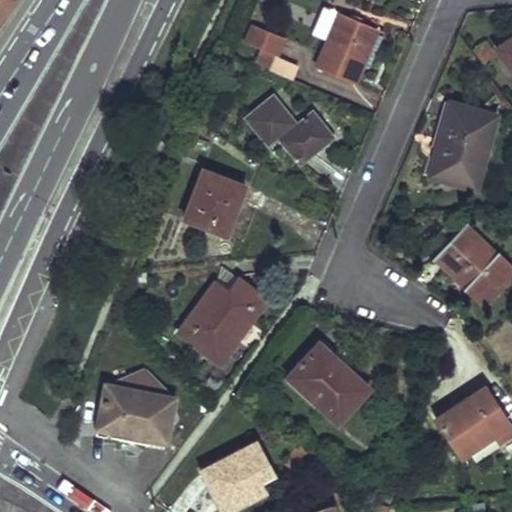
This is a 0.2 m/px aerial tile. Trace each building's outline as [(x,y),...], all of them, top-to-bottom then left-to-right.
[(0,0),(0,21),(14,0),(0,0)] [(374,27),(337,10),(317,61),(353,77),(374,27)] [(280,32),(248,18),(242,36),(274,50),(280,32)] [(511,32),(497,43),(511,64),(511,32)] [(295,120),(272,92),(244,115),(267,143),(276,135),(289,150),(310,152),(332,132),(311,107),(295,120)] [(474,184),(494,111),(450,98),(437,141),(431,140),(423,170),(474,184)] [(243,182),(201,166),(182,213),(225,229),(243,182)] [(490,254),(458,225),(436,248),(469,278),(464,283),(483,302),(511,270),(511,264),(496,248),(490,254)] [(215,276),(177,327),(218,358),(264,295),(235,274),(227,285),(215,276)] [(368,384),(317,339),(286,373),(337,418),(368,384)] [(144,364),(129,371),(128,368),(114,374),(115,376),(106,380),(97,422),(163,436),(167,417),(171,418),(177,413),(174,405),(170,405),(172,394),(144,364)] [(511,425),(482,382),(435,414),(460,451),(494,430),(498,436),(511,427),(511,425)] [(309,442),(296,434),(282,455),(295,464),(309,442)] [(253,436),(200,465),(222,504),(261,484),(256,475),(271,467),(253,436)] [(321,478),(333,461),(312,446),(300,463),(321,478)] [(308,511),(334,511),(331,501),(307,508),(308,511)]
